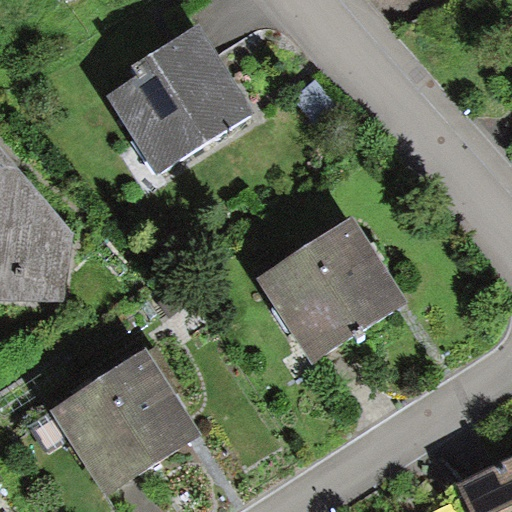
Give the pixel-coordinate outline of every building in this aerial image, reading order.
[(159,176),(260,114),(204,24),(136,65),(142,74),(109,95),(159,176)] [(74,230),(0,146),(0,295),(63,299),(74,230)] [(322,357),(417,298),(363,211),(268,270),(322,357)] [(102,496),(199,435),(145,350),(48,410),(102,496)] [(511,511),(511,459),(465,481),(479,511),(511,511)]
